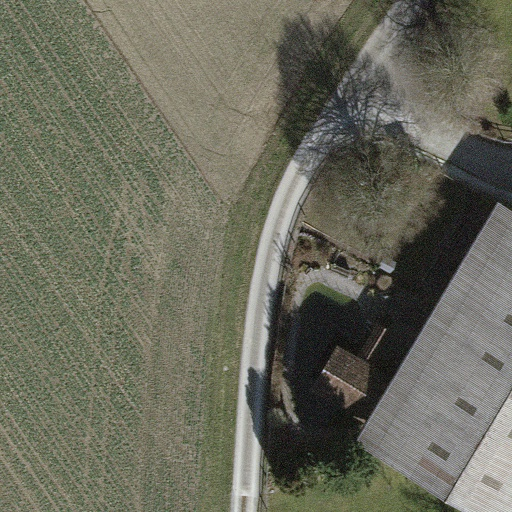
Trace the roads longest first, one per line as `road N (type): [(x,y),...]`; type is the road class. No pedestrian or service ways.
road 1 (track): [(241,511),(265,277),(305,166),(418,0)]
road 2 (track): [(360,85),(511,170)]
